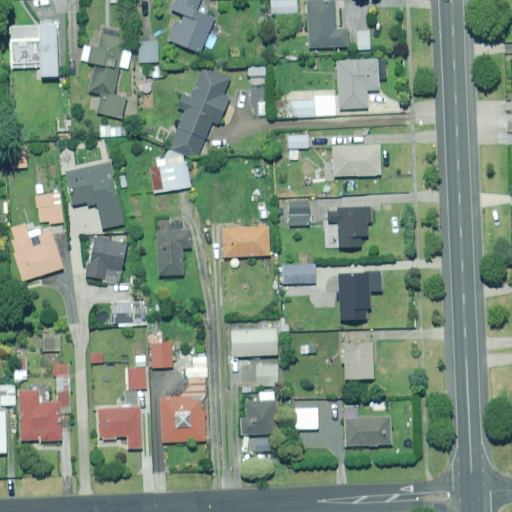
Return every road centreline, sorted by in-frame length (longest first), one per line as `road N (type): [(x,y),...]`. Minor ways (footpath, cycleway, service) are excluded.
road 1 (tertiary): [(452,0),(472,493)]
road 2 (residential): [(122,510),(472,493)]
